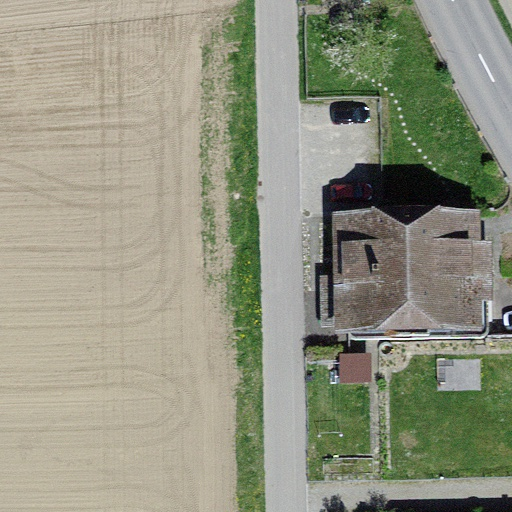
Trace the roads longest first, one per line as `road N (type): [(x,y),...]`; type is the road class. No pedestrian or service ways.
road 1 (residential): [(274,0),(285,511)]
road 2 (secondary): [(511,115),(452,0)]
